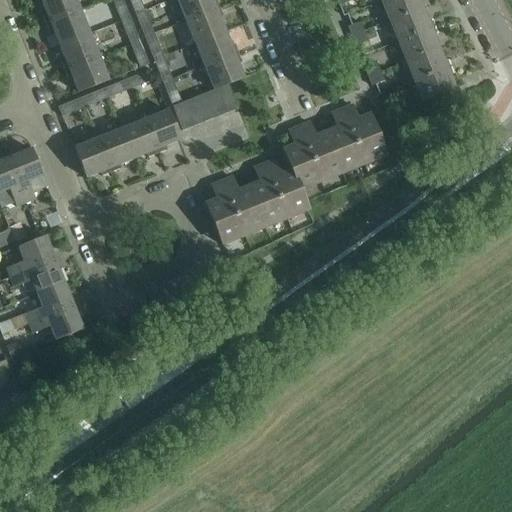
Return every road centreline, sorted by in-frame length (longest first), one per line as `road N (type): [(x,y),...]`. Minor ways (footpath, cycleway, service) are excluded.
road 1 (tertiary): [(0,509),(511,133)]
road 2 (residential): [(79,221),(175,184),(205,261),(110,301)]
road 3 (residential): [(79,221),(35,109)]
